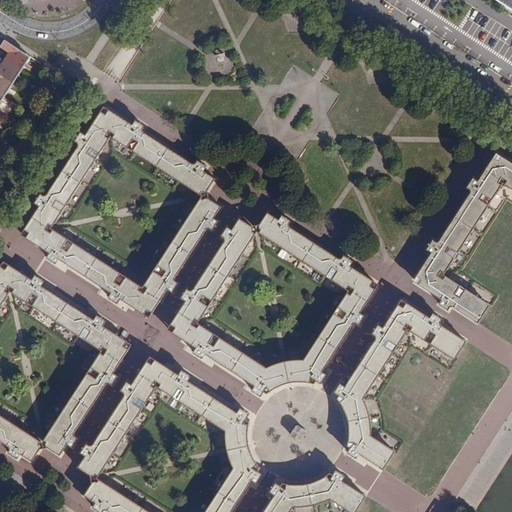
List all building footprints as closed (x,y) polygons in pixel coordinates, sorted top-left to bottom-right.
[(511,0),(498,0),(511,8),(511,0)] [(6,59),(23,70),(25,68),(24,67),(28,61),(24,54),(5,41),(1,47),(10,53),(6,59)] [(21,74),(23,70),(6,59),(1,67),(0,65),(0,74),(14,84),(16,82),(15,80),(20,73),(21,74)] [(14,84),(0,74),(0,93),(6,98),(8,94),(7,93),(11,86),(12,87),(14,84)] [(133,124),(110,110),(106,115),(100,112),(86,135),(81,132),(76,141),(80,144),(45,197),(41,194),(35,203),(40,207),(32,219),(46,229),(50,231),(40,246),(51,253),(48,258),(57,264),(60,259),(112,293),(109,298),(119,304),(122,299),(147,316),(149,314),(152,316),(168,290),(174,293),(180,283),(175,281),(209,226),(215,230),(220,220),(216,217),(222,206),(211,198),(205,200),(202,198),(145,287),(53,228),(54,227),(111,137),(200,194),(202,192),(204,193),(209,191),(216,179),(205,172),(207,166),(198,160),(195,165),(143,131),(146,126),(136,120),(133,124)] [(496,310),(448,279),(507,186),(511,189),(511,164),(505,160),(502,165),(496,162),(482,184),(477,181),(471,191),(476,194),(441,248),(437,245),(431,254),(435,257),(421,279),(426,283),(423,289),(446,303),(443,309),(453,315),(457,310),(484,328),(496,310)] [(282,220),(269,212),(261,225),(262,228),(264,229),(262,232),(352,292),(305,364),(299,364),(294,365),(297,388),(309,388),(317,389),(319,385),(325,389),(331,379),(325,376),(358,324),(364,328),(370,318),(365,314),(379,291),(374,288),(377,282),(353,266),(357,261),(348,255),(344,261),(291,226),(295,221),(285,215),(282,220)] [(23,233),(25,235),(24,236),(40,246),(50,231),(46,229),(32,219),(23,233)] [(255,227),(242,219),(235,229),(230,226),(225,236),(229,239),(195,292),(190,289),(184,299),(188,302),(171,329),(174,330),(174,333),(198,349),(195,354),(205,360),(208,355),(262,389),(259,395),(266,400),(270,395),(275,397),(280,394),(291,389),(285,367),(279,369),(274,372),(200,324),(258,234),(256,233),(256,228),(255,227)] [(11,288),(22,273),(7,264),(6,264),(5,265),(3,264),(0,268),(0,281),(11,289),(11,288)] [(32,280),(22,273),(11,288),(11,289),(0,281),(0,440),(13,448),(10,454),(19,460),(23,455),(35,462),(43,449),(43,448),(41,444),(42,442),(0,415),(0,310),(11,292),(12,293),(103,351),(46,441),(50,443),(50,445),(51,449),(62,456),(69,444),(75,448),(80,439),(75,436),(109,382),(115,386),(121,377),(115,373),(133,346),(129,344),(130,342),(105,326),(107,321),(103,319),(99,315),(95,320),(43,287),(45,281),(35,275),(32,280)] [(436,320),(413,306),(408,311),(403,308),(389,331),(384,328),(377,337),(383,341),(349,392),(344,389),(338,398),(343,401),(341,405),(345,412),(349,418),(352,429),(352,440),(352,441),(351,449),(352,450),(349,455),(358,462),(362,456),(389,474),(402,455),(375,438),(375,429),(373,421),(370,410),(368,405),(415,333),(461,362),(473,345),(446,327),(449,322),(439,316),(436,320)] [(154,360),(152,358),(135,385),(130,382),(123,392),(129,395),(95,448),(89,445),(83,454),(88,457),(81,468),(94,477),(100,476),(101,477),(160,387),(234,436),(235,446),(256,441),(256,432),(258,424),(253,421),(256,416),(248,410),(245,416),(191,381),(194,375),(185,370),(181,375),(156,358),(154,360)] [(297,388),(294,365),(293,365),(285,367),(291,389),(294,389),(297,388)] [(311,432),(306,429),(300,429),(296,437),(296,440),(297,442),(303,446),(308,445),(312,438),(312,435),(311,432)] [(257,445),(256,441),(235,446),(236,454),(258,449),(257,445)] [(261,458),(258,449),(236,454),(240,466),(210,511),(150,511),(102,481),(99,484),(97,483),(94,484),(86,496),(99,504),(96,509),(100,511),(106,511),(108,510),(111,511),(237,511),(259,479),(265,483),(271,473),(265,469),(266,467),(261,458)] [(349,474),(339,469),(336,474),(334,473),(325,479),(316,482),(309,484),(301,484),(290,482),(288,485),(283,482),(277,491),(282,494),(270,511),(298,511),(302,506),(309,507),(317,505),(326,503),(334,499),(353,511),(363,511),(372,498),(346,481),(349,474)]
